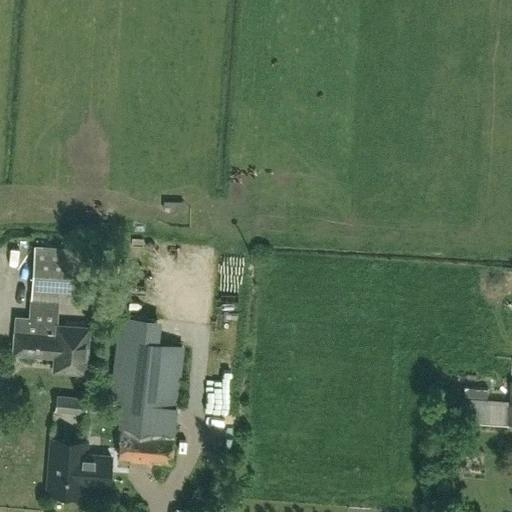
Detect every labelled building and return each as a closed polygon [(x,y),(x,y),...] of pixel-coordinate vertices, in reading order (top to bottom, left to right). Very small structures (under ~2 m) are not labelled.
[(34,245),(31,299),(72,302),(75,248),(34,245)] [(61,371),(85,373),(89,327),(37,324),(37,333),(15,332),(13,354),(55,357),(54,363),(61,371)] [(180,403),(180,382),(124,382),(124,403),(180,403)] [(84,415),(87,398),(57,395),(55,412),(84,415)] [(170,463),(176,408),(123,403),(118,457),(170,463)] [(82,496),(86,442),(51,439),(47,493),(82,496)]
